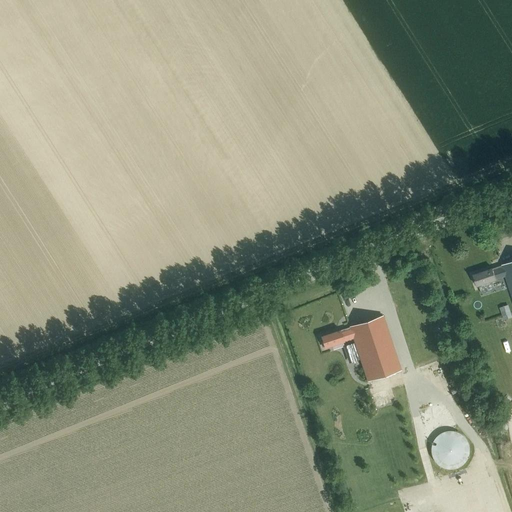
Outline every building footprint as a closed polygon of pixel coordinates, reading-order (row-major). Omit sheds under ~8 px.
[(493,269),(473,276),(477,287),(497,280),(506,277),(511,295),(511,262),(502,266),(493,269)] [(340,330),(321,337),(325,348),(344,341),(353,338),(368,381),(401,370),(383,316),(350,327),(350,328),(341,331),(340,330)] [(443,376),(435,380),(437,386),(446,382),(443,376)] [(418,409),(420,416),(442,410),(440,403),(418,409)] [(375,404),(331,415),(346,478),(397,466),(396,460),(388,462),(375,404)] [(444,410),(420,418),(425,433),(449,425),(444,410)] [(469,446),(468,444),(468,443),(467,441),(466,440),(465,438),(463,436),(462,435),(461,434),(459,433),(458,433),(456,432),(455,432),(453,431),(451,431),(449,431),(446,431),(445,432),(443,433),(441,433),(440,434),(438,435),(437,436),(436,437),(435,439),(434,440),(433,442),(432,443),(432,445),(431,446),(431,447),(431,448),(431,450),(431,451),(431,453),(432,455),(432,457),(433,459),(434,461),(435,463),(437,464),(439,466),(440,466),(442,467),(444,468),(446,469),(448,469),(449,469),(451,469),(453,469),(454,469),(456,468),(458,468),(460,467),(461,466),(463,465),(464,463),(466,461),(466,460),(467,459),(468,458),(468,456),(469,454),(469,453),(469,452),(469,451),(469,449),(469,448),(469,446)] [(417,446),(395,451),(400,474),(422,469),(417,446)]
